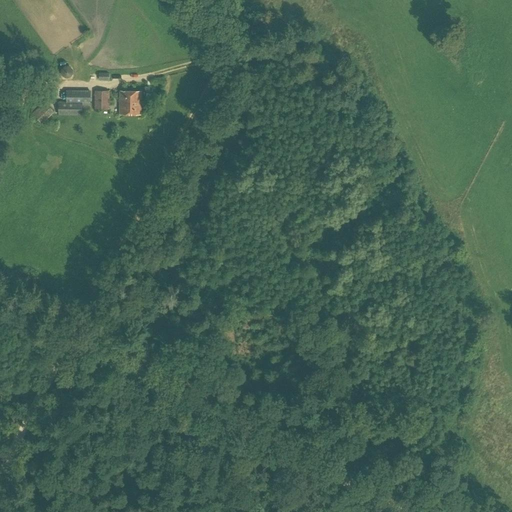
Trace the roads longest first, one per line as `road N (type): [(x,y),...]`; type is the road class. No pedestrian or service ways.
road 1 (track): [(194,0),(228,46),(225,90),(66,350)]
road 2 (track): [(66,350),(96,347),(408,511)]
road 3 (track): [(0,472),(66,350)]
